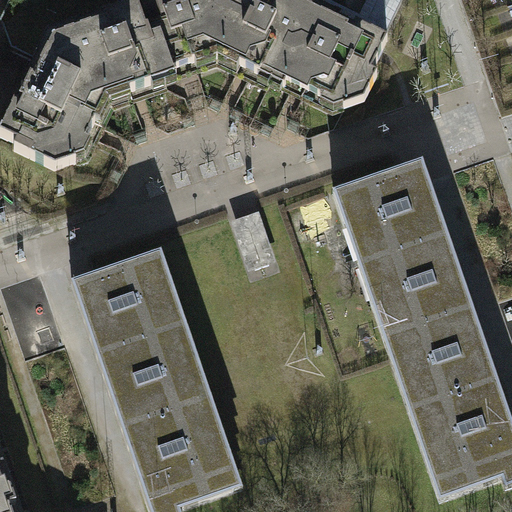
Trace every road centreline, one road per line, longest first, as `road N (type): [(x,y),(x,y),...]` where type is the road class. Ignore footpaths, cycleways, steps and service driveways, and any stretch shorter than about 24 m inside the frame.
road 1 (unclassified): [(0,248),(432,102)]
road 2 (unclassified): [(432,102),(511,341)]
